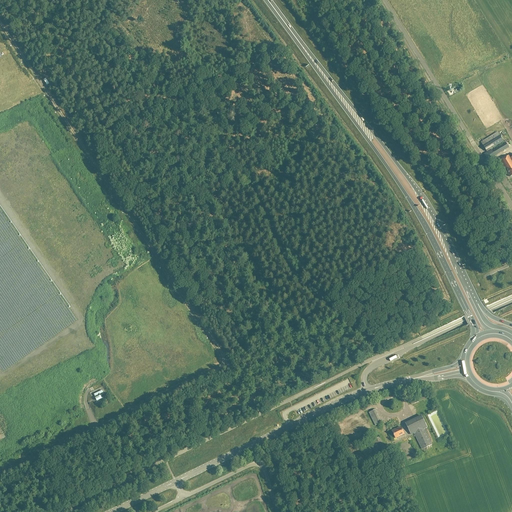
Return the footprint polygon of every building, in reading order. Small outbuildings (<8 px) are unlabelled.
[(488,161),(509,148),(506,143),(492,151),(492,150),(504,142),(498,132),(481,143),(487,152),(484,154),(488,161)] [(511,176),(511,154),(510,156),(509,156),(500,162),(508,175),(509,175),(510,177),(511,176)] [(100,392),(103,391),(102,388),(93,391),(96,399),(105,396),(105,394),(101,395),(100,392)] [(427,392),(409,400),(411,405),(429,397),(427,392)] [(375,410),(369,413),(375,426),(382,423),(375,410)] [(422,416),(406,424),(411,435),(414,434),(422,451),(433,446),(424,429),(427,428),(422,416)] [(395,438),(404,434),(401,427),(392,431),(395,438)] [(379,438),(371,442),(377,455),(386,451),(379,438)]
